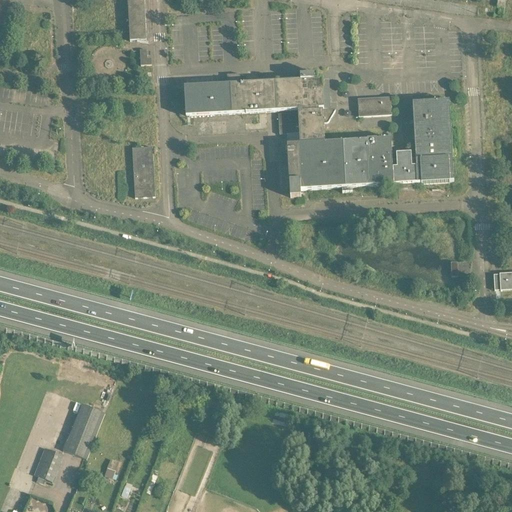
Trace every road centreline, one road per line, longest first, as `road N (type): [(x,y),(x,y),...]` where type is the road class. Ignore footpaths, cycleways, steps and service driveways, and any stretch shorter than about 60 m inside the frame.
road 1 (motorway): [(511,419),(0,278)]
road 2 (motorway): [(0,308),(511,448)]
